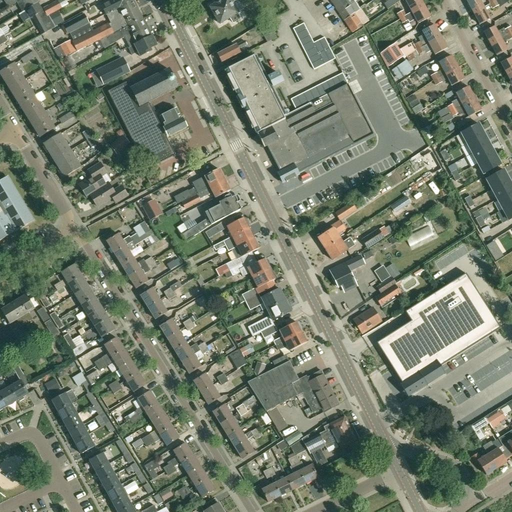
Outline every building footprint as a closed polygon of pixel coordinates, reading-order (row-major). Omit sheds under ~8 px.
[(20,0),(16,3),(22,12),(38,2),(36,0),(20,0)] [(47,16),(61,8),(57,0),(43,8),(44,10),(43,10),(47,16)] [(106,14),(134,1),(133,0),(113,0),(102,6),(106,14)] [(222,0),(221,0),(216,0),(215,1),(214,4),(215,5),(210,8),(215,16),(215,17),(215,20),(216,22),(219,23),(220,24),(221,23),(223,24),(226,22),(227,20),(230,18),(233,23),(240,19),(237,13),(238,13),(232,3),(236,0),(222,0)] [(349,4),(346,0),(336,0),(332,3),(338,12),(349,4)] [(386,0),(387,2),(384,4),(387,9),(400,0),(386,0)] [(405,15),(403,11),(397,14),(400,19),(424,6),(420,0),(405,0),(411,11),(405,15)] [(473,13),(483,7),(479,0),(467,0),(466,1),(473,13)] [(142,18),(134,1),(106,14),(110,23),(73,42),(77,51),(99,39),(100,40),(113,33),(117,31),(142,18)] [(489,4),(491,8),(492,9),(498,6),(495,1),(489,4)] [(25,10),(30,18),(43,10),(38,2),(25,10)] [(363,25),(357,16),(365,11),(364,11),(366,9),(367,10),(371,7),(369,3),(361,9),(355,13),(343,21),(352,33),(363,25)] [(349,4),(338,12),(343,21),(355,13),(349,4)] [(424,6),(400,19),(402,24),(407,21),(409,23),(415,19),(418,24),(430,18),(424,6)] [(483,7),(473,13),(479,24),(489,19),(483,7)] [(50,21),(47,16),(43,10),(32,18),(41,35),(54,28),(50,21)] [(68,34),(69,33),(89,23),(89,22),(84,14),(63,25),(68,34)] [(61,15),(52,20),(55,25),(64,20),(61,15)] [(130,47),(152,36),(142,18),(117,31),(113,33),(100,40),(105,49),(124,38),(129,47),(130,47)] [(265,22),(257,27),(266,42),(275,37),(272,32),(271,33),(265,22)] [(293,29),(299,42),(310,36),(303,24),(293,29)] [(414,45),(416,50),(441,36),(434,24),(422,31),(427,40),(421,44),(420,42),(414,45)] [(497,32),(494,26),(483,32),(490,43),(511,31),(511,30),(510,26),(504,29),(503,28),(497,32)] [(511,38),(511,31),(490,43),(496,56),(506,50),(502,42),(508,39),(509,40),(511,38)] [(152,36),(130,47),(129,47),(128,48),(132,55),(138,52),(140,56),(152,50),(151,48),(157,45),(152,36)] [(299,42),(302,47),(312,42),(310,36),(299,42)] [(447,48),(441,36),(416,50),(419,54),(425,51),(426,53),(432,50),(435,55),(447,48)] [(319,40),(324,51),(330,48),(324,38),(319,40)] [(313,43),(319,54),(324,51),(319,40),(313,43)] [(75,52),(70,41),(60,46),(65,57),(75,52)] [(232,60),(237,57),(236,55),(240,53),(238,50),(246,45),(244,41),(217,54),(221,62),(230,58),(232,60)] [(302,47),(308,59),(319,54),(313,43),(312,42),(302,47)] [(395,43),(380,52),(389,65),(403,56),(399,49),(395,43)] [(330,48),(324,51),(330,62),(335,59),(330,48)] [(319,54),(324,65),(330,62),(324,51),(319,54)] [(308,59),(314,70),(324,65),(319,54),(308,59)] [(77,66),(70,55),(61,60),(69,72),(77,66)] [(253,56),(225,70),(257,135),(285,120),(269,89),(264,79),(253,56)] [(431,76),(427,78),(425,76),(420,80),(424,87),(430,83),(433,81),(439,78),(458,68),(451,56),(439,63),(444,71),(441,70),(436,73),(437,73),(431,76)] [(511,71),(511,60),(510,57),(500,63),(507,75),(511,71)] [(122,58),(97,70),(105,85),(130,72),(122,58)] [(406,60),(394,69),(401,79),(413,70),(406,60)] [(0,74),(9,89),(20,105),(35,95),(15,63),(0,72),(0,74)] [(148,79),(130,88),(140,106),(178,87),(169,68),(152,77),(151,74),(146,76),(148,79)] [(458,68),(439,78),(433,81),(436,86),(442,82),(441,81),(447,78),(452,86),(464,79),(458,68)] [(277,73),(268,77),(273,87),(282,82),(277,73)] [(342,73),(337,76),(342,87),(347,84),(348,84),(342,73)] [(337,76),(332,79),(337,90),(340,88),(342,87),(337,76)] [(332,79),(326,81),(332,92),(337,90),(332,79)] [(326,81),(316,87),(321,98),(328,94),(332,92),(326,81)] [(125,83),(107,92),(138,153),(144,149),(153,167),(175,155),(162,129),(164,128),(168,136),(186,127),(182,119),(181,119),(176,108),(162,115),(160,117),(161,120),(163,123),(160,125),(154,114),(150,106),(149,103),(138,109),(125,83)] [(285,120),(257,135),(263,148),(266,146),(271,156),(278,170),(280,172),(277,173),(283,183),(285,182),(286,183),(286,182),(295,177),(295,178),(296,177),(298,175),(297,173),(373,135),(353,95),(347,84),(342,87),(340,88),(337,90),(332,92),(328,94),(321,98),(309,104),(302,107),(296,111),(290,113),(284,117),(286,119),(285,120)] [(316,87),(303,93),(309,104),(321,98),(316,87)] [(448,107),(447,107),(437,112),(440,117),(450,112),(456,108),(462,105),(474,99),(468,87),(456,93),(459,99),(451,103),(452,105),(448,107)] [(303,93),(297,96),(302,107),(309,104),(303,93)] [(40,137),(55,127),(35,95),(20,105),(40,137)] [(297,96),(290,100),(296,111),(302,107),(297,96)] [(474,99),(462,105),(456,108),(450,112),(451,112),(442,117),(445,123),(452,119),(451,116),(452,115),(453,116),(458,114),(459,116),(466,112),(469,117),(481,110),(474,99)] [(466,144),(484,135),(478,124),(461,134),(456,137),(461,147),(466,144)] [(64,177),(80,167),(60,134),(44,144),(64,177)] [(117,155),(130,143),(123,135),(109,146),(117,155)] [(484,135),(466,144),(472,154),(489,145),(486,139),(484,135)] [(489,145),(472,154),(477,164),(495,155),(492,149),(489,145)] [(483,175),(500,165),(495,155),(477,164),(483,175)] [(87,197),(109,183),(106,185),(100,176),(106,172),(100,163),(88,171),(92,176),(90,177),(90,178),(80,185),(87,197)] [(195,188),(188,191),(191,196),(200,191),(212,186),(224,180),(218,169),(204,176),(205,177),(193,183),(195,188)] [(503,170),(486,180),(491,190),(509,181),(506,176),(505,172),(503,170)] [(31,218),(32,218),(9,180),(9,181),(2,185),(1,182),(0,181),(0,241),(27,225),(26,224),(26,225),(24,222),(31,218)] [(190,199),(182,203),(185,209),(201,201),(200,199),(213,193),(215,197),(229,190),(224,180),(212,186),(200,191),(191,196),(192,198),(190,199)] [(510,183),(509,181),(491,190),(497,200),(511,192),(511,186),(510,183)] [(109,183),(87,197),(88,197),(91,195),(98,206),(112,197),(115,203),(127,195),(124,189),(119,192),(117,189),(114,191),(109,183)] [(511,192),(497,200),(502,210),(511,205),(511,192)] [(224,198),(225,198),(214,204),(215,206),(204,212),(208,218),(182,234),(186,241),(211,225),(211,224),(239,209),(239,210),(240,210),(241,208),(239,204),(237,204),(237,203),(237,202),(239,201),(240,200),(237,196),(236,195),(232,197),(231,195),(230,196),(230,195),(229,195),(225,197),(224,198)] [(162,214),(155,200),(142,207),(149,221),(162,214)] [(351,202),(334,213),(339,220),(339,221),(340,221),(356,210),(351,202)] [(511,205),(502,210),(508,221),(511,218),(511,205)] [(231,236),(248,227),(243,217),(226,226),(231,236)] [(130,238),(132,241),(145,234),(150,231),(149,230),(144,222),(144,221),(133,228),(133,229),(136,234),(130,238)] [(205,232),(208,238),(225,228),(221,222),(205,232)] [(327,232),(318,238),(325,250),(340,240),(337,234),(340,232),(335,224),(326,230),(327,232)] [(253,237),(248,227),(231,236),(236,246),(253,237)] [(406,237),(410,246),(435,236),(432,227),(406,237)] [(367,248),(383,238),(378,230),(362,240),(367,248)] [(114,253),(125,246),(132,241),(130,238),(129,236),(122,240),(118,234),(107,241),(114,253)] [(145,234),(132,241),(135,246),(147,238),(148,238),(145,234)] [(235,258),(226,263),(229,269),(232,268),(243,263),(240,257),(259,248),(253,237),(236,246),(237,247),(231,250),(235,258)] [(340,240),(325,250),(332,260),(354,245),(349,238),(342,242),(340,240)] [(223,240),(216,244),(219,248),(225,244),(223,240)] [(136,248),(135,246),(132,241),(125,246),(114,253),(121,265),(133,258),(129,252),(136,248)] [(369,248),(370,251),(363,254),(366,260),(373,257),(371,254),(381,248),(378,243),(369,248)] [(338,287),(341,285),(345,292),(356,286),(349,271),(364,264),(360,256),(330,271),(338,287)] [(144,261),(147,265),(154,261),(151,257),(144,261)] [(136,263),(133,258),(121,265),(129,277),(147,265),(144,261),(143,259),(136,263)] [(245,268),(243,263),(232,268),(229,269),(224,272),(227,279),(232,275),(240,272),(242,277),(250,273),(252,277),(269,268),(268,265),(269,263),(269,261),(268,259),(266,258),(264,258),(245,268)] [(170,270),(177,266),(174,260),(167,265),(170,270)] [(68,284),(81,276),(74,265),(61,273),(68,284)] [(147,265),(129,277),(136,289),(147,282),(143,275),(150,270),(150,269),(147,265)] [(255,287),(242,294),(243,297),(245,301),(257,294),(258,294),(275,286),(272,280),(275,279),(269,268),(252,277),(257,287),(255,287)] [(411,321),(376,343),(383,354),(389,350),(390,350),(411,384),(422,378),(427,384),(431,381),(431,382),(444,374),(440,367),(440,366),(497,330),(500,329),(465,274),(448,285),(438,291),(405,312),(411,321)] [(81,276),(68,284),(75,294),(88,286),(81,276)] [(380,294),(396,284),(392,277),(376,288),(380,294)] [(58,290),(66,286),(63,281),(55,285),(58,290)] [(169,287),(170,288),(163,292),(166,297),(173,292),(182,286),(179,281),(169,287)] [(399,281),(396,284),(380,294),(374,297),(382,309),(404,295),(403,292),(401,293),(397,287),(401,284),(399,281)] [(94,297),(88,286),(75,294),(81,305),(94,297)] [(280,287),(261,297),(264,303),(267,309),(285,299),(280,287)] [(140,296),(148,308),(159,300),(152,288),(140,296)] [(40,301),(46,297),(42,291),(37,294),(40,301)] [(175,296),(173,292),(166,297),(169,300),(175,296)] [(245,301),(249,310),(256,307),(262,304),(257,294),(245,301)] [(13,303),(26,324),(33,320),(28,312),(34,309),(26,295),(13,303)] [(46,297),(40,301),(45,308),(50,305),(46,297)] [(101,308),(94,297),(81,305),(88,316),(101,308)] [(268,316),(253,324),(258,333),(261,332),(274,325),(272,321),(291,311),(285,299),(267,309),(270,316),(272,319),(270,320),(268,316)] [(155,320),(167,312),(159,300),(148,308),(155,320)] [(26,324),(13,303),(2,310),(10,324),(16,320),(20,327),(26,324)] [(53,337),(59,333),(43,308),(37,311),(53,337)] [(107,319),(101,308),(88,316),(94,327),(107,319)] [(354,320),(362,333),(381,321),(373,308),(354,320)] [(55,312),(50,315),(54,322),(59,319),(55,312)] [(192,323),(189,318),(182,323),(185,327),(192,323)] [(59,319),(54,322),(58,330),(64,326),(59,319)] [(114,329),(107,319),(94,327),(101,337),(114,329)] [(160,327),(167,338),(179,331),(171,319),(160,327)] [(279,330),(282,336),(273,341),(275,345),(301,332),(296,321),(279,330)] [(185,327),(188,331),(195,327),(192,323),(185,327)] [(274,325),(261,332),(264,338),(277,331),(274,325)] [(4,331),(12,343),(18,339),(10,327),(4,331)] [(12,343),(4,331),(0,333),(0,337),(6,347),(12,343)] [(186,343),(179,331),(167,338),(174,350),(186,343)] [(301,332),(275,345),(277,350),(286,345),(289,350),(306,341),(301,332)] [(72,340),(68,333),(63,337),(67,343),(72,340)] [(73,341),(72,340),(67,343),(75,356),(87,349),(80,337),(73,341)] [(91,357),(88,353),(78,359),(86,373),(96,367),(111,357),(123,349),(116,337),(104,345),(109,353),(94,362),(94,363),(89,366),(86,361),(91,357)] [(198,346),(200,351),(207,347),(214,342),(211,338),(204,342),(198,346)] [(189,348),(186,343),(174,350),(182,362),(193,355),(200,351),(198,346),(196,344),(189,348)] [(244,357),(249,355),(244,348),(240,350),(244,357)] [(123,349),(111,357),(96,367),(99,371),(114,361),(119,368),(131,361),(123,349)] [(247,364),(238,350),(229,356),(237,370),(247,364)] [(203,354),(200,351),(193,355),(182,362),(189,374),(201,367),(197,361),(204,356),(203,354)] [(285,355),(272,361),(275,367),(288,361),(285,355)] [(15,360),(1,368),(4,373),(6,372),(10,370),(12,374),(15,372),(19,378),(24,375),(15,360)] [(131,361),(119,368),(126,380),(138,373),(131,361)] [(256,377),(247,382),(248,383),(250,386),(266,411),(275,406),(296,395),(302,392),(305,398),(310,408),(311,410),(312,411),(321,407),(324,412),(338,405),(321,370),(306,377),(305,376),(298,379),(289,361),(288,361),(275,367),(261,374),(256,377)] [(256,366),(254,372),(256,377),(261,374),(263,368),(256,366)] [(96,369),(84,377),(87,381),(90,387),(94,384),(92,379),(99,375),(96,369)] [(78,386),(87,381),(82,373),(73,378),(78,386)] [(138,373),(126,380),(133,392),(145,384),(138,373)] [(193,380),(201,392),(212,385),(205,373),(193,380)] [(219,382),(226,377),(223,373),(216,377),(219,382)] [(219,382),(221,386),(228,381),(226,377),(219,382)] [(28,394),(20,380),(10,386),(18,400),(19,402),(24,399),(23,397),(28,394)] [(111,390),(119,384),(117,380),(108,386),(111,390)] [(87,381),(82,384),(87,392),(91,389),(90,387),(87,381)] [(119,384),(111,390),(113,394),(122,388),(119,384)] [(212,385),(201,392),(208,404),(220,397),(213,387),(212,385)] [(18,400),(10,386),(0,391),(0,393),(7,406),(18,400)] [(72,390),(65,394),(65,393),(51,401),(57,412),(71,404),(71,403),(77,400),(72,390)] [(135,411),(136,411),(138,414),(144,410),(156,403),(149,391),(137,399),(142,406),(135,411)] [(91,403),(96,400),(90,392),(86,395),(91,403)] [(97,413),(102,410),(97,402),(92,405),(97,413)] [(163,415),(156,403),(144,410),(151,422),(163,415)] [(77,414),(71,404),(57,412),(63,422),(77,414)] [(213,412),(220,423),(231,416),(232,417),(238,412),(235,408),(236,408),(235,407),(228,411),(224,404),(212,411),(213,412)] [(235,408),(238,412),(245,408),(243,404),(236,408),(235,408)] [(241,417),(248,412),(245,408),(238,412),(241,417)] [(490,424),(493,428),(499,424),(497,420),(504,415),(501,410),(487,419),(490,424)] [(136,411),(127,416),(130,420),(138,415),(138,414),(136,411)] [(103,412),(98,415),(95,417),(101,428),(105,426),(110,422),(103,412)] [(271,422),(266,413),(260,416),(266,426),(271,422)] [(83,425),(77,414),(63,422),(69,433),(83,425)] [(130,420),(132,424),(141,419),(138,415),(130,420)] [(150,434),(152,438),(159,434),(171,426),(163,415),(151,422),(156,430),(150,434)] [(231,416),(220,423),(227,435),(239,428),(232,418),(232,417),(231,416)] [(337,442),(340,448),(356,440),(344,416),(323,427),(325,430),(309,439),(307,435),(300,439),(307,450),(309,454),(325,446),(325,447),(337,442)] [(470,426),(479,441),(484,438),(479,429),(488,424),(484,418),(470,426)] [(115,431),(110,422),(105,426),(110,434),(115,431)] [(83,425),(69,433),(74,443),(88,436),(83,425)] [(159,434),(152,438),(155,443),(162,439),(166,446),(178,438),(171,426),(159,434)] [(251,432),(253,436),(260,432),(257,427),(251,432)] [(239,428),(227,435),(235,447),(246,440),(253,436),(251,432),(250,431),(243,435),(239,428)] [(435,430),(442,441),(446,438),(440,428),(435,430)] [(511,430),(503,436),(498,439),(502,446),(507,443),(511,451),(511,430)] [(298,431),(285,440),(289,446),(301,438),(300,437),(301,436),(298,431)] [(260,432),(253,436),(256,440),(262,436),(260,432)] [(152,438),(150,434),(141,439),(144,443),(152,438)] [(88,436),(74,443),(80,454),(94,446),(88,436)] [(461,445),(465,442),(461,436),(457,438),(461,445)] [(146,448),(147,447),(155,443),(152,438),(144,443),(146,448)] [(140,439),(131,444),(135,449),(143,444),(140,439)] [(300,439),(290,446),(295,456),(296,455),(307,450),(300,439)] [(235,447),(242,459),(254,452),(246,440),(235,447)] [(278,445),(282,452),(289,448),(284,441),(278,445)] [(498,448),(501,447),(497,441),(485,449),(483,446),(488,455),(496,468),(507,462),(498,448)] [(123,456),(128,452),(122,443),(117,446),(123,456)] [(172,463),(174,467),(180,463),(192,455),(185,443),(173,451),(176,457),(166,462),(168,465),(172,463)] [(128,452),(123,456),(129,464),(134,461),(128,452)] [(94,472),(108,464),(102,453),(89,461),(94,472)] [(496,468),(488,455),(481,459),(478,453),(472,457),(475,463),(478,461),(486,475),(496,468)] [(192,455),(180,463),(187,474),(199,467),(192,455)] [(295,456),(291,457),(295,464),(299,462),(296,455),(295,456)] [(301,461),(299,462),(295,464),(304,483),(317,477),(312,465),(304,469),(301,461)] [(140,471),(135,463),(126,468),(129,473),(130,473),(131,475),(134,472),(136,474),(140,471)] [(163,468),(165,472),(174,467),(172,463),(168,465),(163,468)] [(114,475),(108,464),(94,472),(100,482),(114,475)] [(289,467),(293,475),(286,478),(292,489),(304,483),(295,464),(291,467),(289,467)] [(177,471),(174,467),(165,472),(168,476),(177,471)] [(199,467),(187,474),(195,486),(207,479),(199,467)] [(148,484),(146,481),(141,473),(137,476),(142,484),(143,486),(148,484)] [(114,475),(100,482),(106,493),(120,485),(114,475)] [(286,478),(274,484),(279,496),(292,489),(286,478)] [(214,490),(207,479),(195,486),(202,498),(214,490)] [(153,491),(148,484),(143,486),(148,494),(153,491)] [(279,496),(274,484),(261,490),(267,502),(279,496)] [(120,485),(106,493),(112,503),(126,496),(120,485)] [(180,495),(188,490),(186,486),(177,491),(180,495)] [(164,501),(174,496),(170,488),(160,493),(164,501)] [(191,494),(188,490),(180,495),(182,499),(191,494)] [(158,494),(153,497),(158,505),(163,502),(158,494)] [(121,511),(132,506),(126,496),(112,503),(116,511),(121,511)] [(223,511),(217,503),(203,511),(223,511)]
